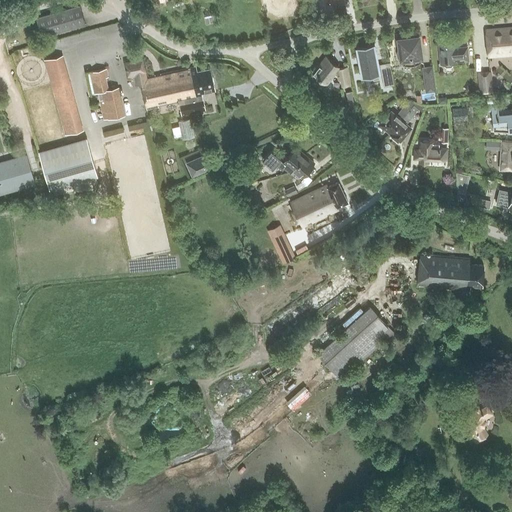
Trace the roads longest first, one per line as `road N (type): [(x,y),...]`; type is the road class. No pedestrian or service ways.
road 1 (unclassified): [(511,238),(402,190),(285,87)]
road 2 (residential): [(299,41),(511,12)]
road 3 (unclassified): [(247,56),(162,41),(115,0)]
